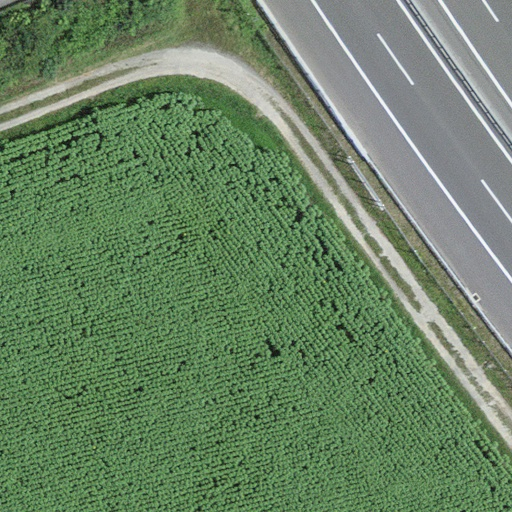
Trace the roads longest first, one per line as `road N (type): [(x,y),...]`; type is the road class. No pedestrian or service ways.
road 1 (track): [(0,118),(144,65),(207,63),(238,75),(295,130),(511,430)]
road 2 (motorway): [(355,0),(511,221)]
